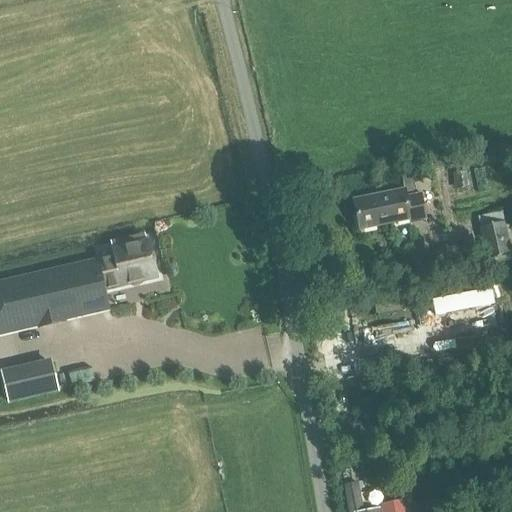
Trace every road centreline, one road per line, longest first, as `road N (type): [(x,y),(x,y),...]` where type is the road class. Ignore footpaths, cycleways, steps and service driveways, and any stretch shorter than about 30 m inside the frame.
road 1 (unclassified): [(324,511),(265,186),(217,0)]
road 2 (track): [(0,97),(154,15),(209,0)]
